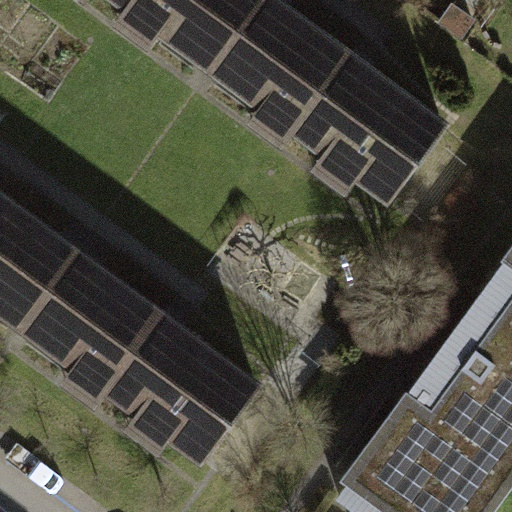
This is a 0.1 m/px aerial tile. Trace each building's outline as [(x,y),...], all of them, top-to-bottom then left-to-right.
[(87,0),(100,9),(106,0),(117,0),(132,11),(140,0),(87,0)] [(140,0),(132,11),(140,17),(129,32),(162,56),(173,41),(222,78),(279,0),(140,0)] [(306,0),(279,0),(222,78),(273,115),(264,128),(297,153),(307,140),(312,144),(380,54),(306,0)] [(380,54),(312,144),(336,162),(324,177),(360,204),(371,188),(402,211),(470,121),(380,54)] [(0,173),(0,201),(13,183),(0,173)] [(13,183),(0,201),(0,313),(35,340),(102,250),(13,183)] [(102,250),(35,340),(84,377),(77,387),(111,414),(119,403),(123,406),(191,316),(102,250)] [(511,511),(511,281),(360,485),(366,490),(356,504),(367,511),(511,511)] [(191,316),(123,406),(148,425),(139,436),(175,463),(184,452),(212,473),(280,383),(191,316)]
